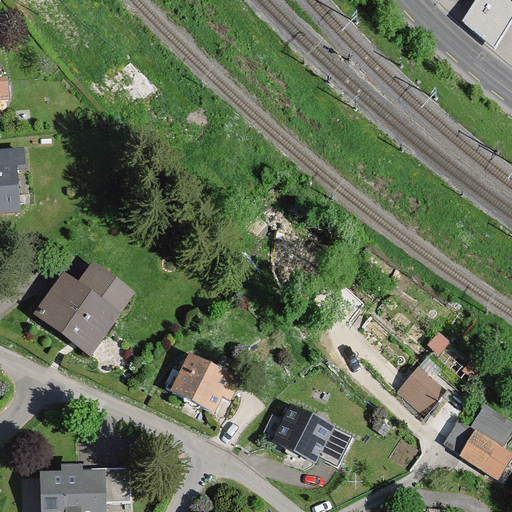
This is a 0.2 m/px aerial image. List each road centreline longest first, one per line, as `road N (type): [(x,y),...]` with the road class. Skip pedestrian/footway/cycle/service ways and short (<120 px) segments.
road 1 (residential): [(206,452),(54,380)]
road 2 (secondary): [(410,0),(511,90)]
